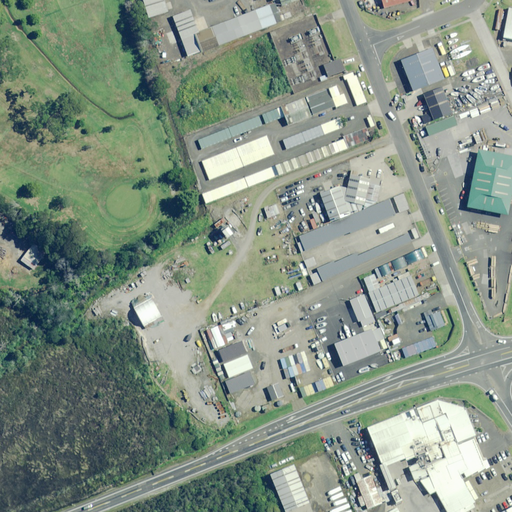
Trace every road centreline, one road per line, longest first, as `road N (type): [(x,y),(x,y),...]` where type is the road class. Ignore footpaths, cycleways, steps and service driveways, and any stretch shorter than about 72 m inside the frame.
road 1 (primary): [(484,364),(281,430),(79,511)]
road 2 (unclassified): [(364,47),(484,364)]
